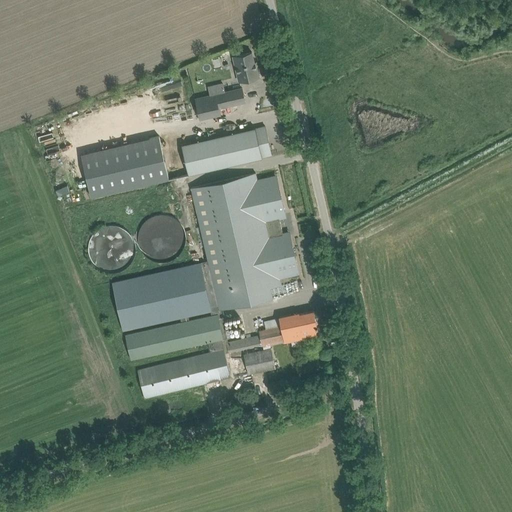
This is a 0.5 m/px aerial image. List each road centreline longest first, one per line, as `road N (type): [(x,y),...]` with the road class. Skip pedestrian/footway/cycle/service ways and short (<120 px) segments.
road 1 (unclassified): [(349,378),(268,0)]
road 2 (unclassified): [(0,489),(89,451),(216,424),(349,378)]
road 3 (track): [(324,239),(511,141)]
road 4 (unclassified): [(368,511),(349,378)]
